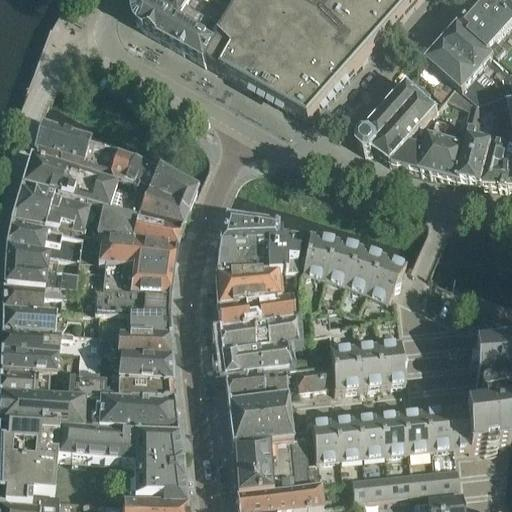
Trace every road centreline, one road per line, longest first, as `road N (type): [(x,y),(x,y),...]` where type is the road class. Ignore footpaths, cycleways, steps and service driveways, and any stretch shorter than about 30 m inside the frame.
road 1 (residential): [(211,511),(189,332),(193,271),(242,130)]
road 2 (residential): [(446,209),(417,283),(428,402),(296,417)]
road 3 (residential): [(0,231),(46,88),(70,62),(109,47)]
road 4 (residential): [(456,0),(306,166)]
road 5 (residential): [(242,130),(109,47)]
road 6 (residential): [(446,209),(306,166)]
